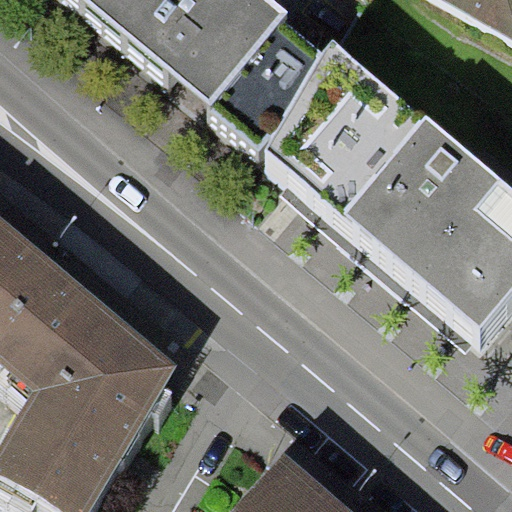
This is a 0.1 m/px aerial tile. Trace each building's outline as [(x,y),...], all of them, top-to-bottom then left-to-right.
[(53,0),(265,184),(336,79),(240,0),(53,0)] [(511,0),(476,0),(511,19),(511,0)] [(336,79),(265,184),(485,363),(511,332),(511,213),(344,70),(336,79)] [(0,393),(27,415),(0,464),(0,498),(22,511),(94,511),(168,387),(0,248),(0,393)] [(308,511),(274,483),(249,511),(308,511)]
